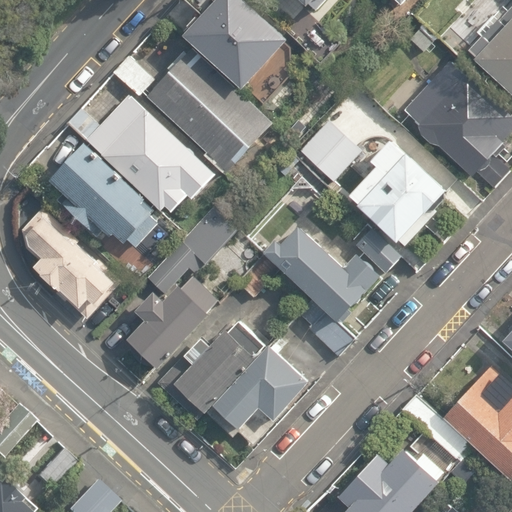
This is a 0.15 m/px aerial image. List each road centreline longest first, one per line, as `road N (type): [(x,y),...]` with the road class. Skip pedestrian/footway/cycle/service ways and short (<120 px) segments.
road 1 (residential): [(511,257),(276,511)]
road 2 (tertiary): [(0,307),(213,511)]
road 3 (tertiary): [(119,0),(0,136)]
